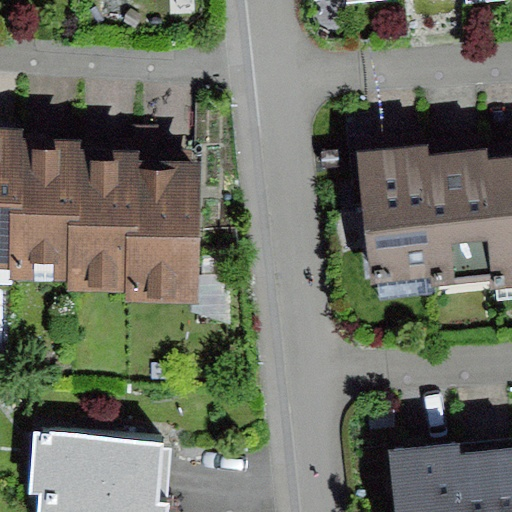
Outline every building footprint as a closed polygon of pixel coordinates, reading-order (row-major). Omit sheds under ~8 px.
[(14,119),(0,118),(0,271),(12,272),(14,137),(14,119)] [(75,138),(14,137),(12,272),(12,282),(73,283),(75,147),(75,138)] [(423,142),(356,148),(368,284),(435,278),(423,151),(423,142)] [(484,146),(423,151),(435,278),(435,289),(496,283),(485,151),(484,146)] [(135,148),(75,147),(73,283),(73,295),(133,296),(135,157),(135,148)] [(497,292),(511,290),(511,148),(485,151),(496,283),(497,292)] [(201,158),(135,157),(133,296),(133,302),(199,303),(201,158)] [(163,443),(36,434),(32,496),(40,496),(159,504),(163,443)] [(459,441),(390,447),(396,511),(465,511),(460,449),(459,441)] [(511,511),(511,444),(460,449),(465,511),(511,511)] [(159,504),(40,496),(38,511),(169,511),(170,505),(159,504)]
